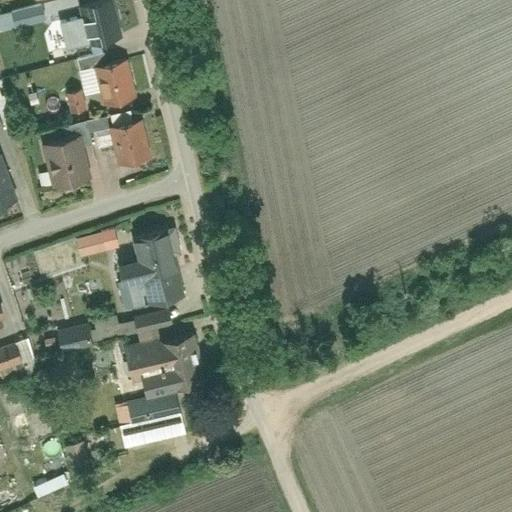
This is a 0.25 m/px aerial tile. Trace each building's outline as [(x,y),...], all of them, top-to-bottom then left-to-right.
[(90,40),(124,31),(115,0),(85,0),(80,2),(90,40)] [(57,48),(72,44),(67,25),(52,29),(57,48)] [(94,62),(104,100),(138,91),(128,53),(94,62)] [(73,108),(88,104),(83,84),(67,88),(73,108)] [(101,146),(117,141),(112,122),(109,111),(93,115),(101,146)] [(117,141),(122,160),(154,152),(144,114),(112,122),(117,141)] [(44,139),(55,183),(93,173),(82,130),(44,139)] [(0,146),(0,199),(19,192),(1,146),(0,146)] [(184,289),(171,223),(133,231),(138,252),(116,256),(120,278),(142,274),(146,297),(184,289)] [(78,235),(83,252),(107,246),(103,229),(78,235)] [(133,311),(137,329),(158,324),(176,320),(172,301),(133,311)] [(59,324),(64,345),(95,339),(91,317),(59,324)] [(137,329),(139,339),(161,334),(158,324),(137,329)] [(140,376),(144,393),(174,386),(210,378),(197,325),(161,334),(139,339),(123,343),(131,378),(140,376)] [(0,343),(0,365),(25,357),(19,337),(0,343)] [(132,418),(179,407),(174,386),(144,393),(127,397),(132,418)] [(121,421),(127,443),(185,429),(179,407),(132,418),(121,421)] [(76,460),(95,458),(93,439),(74,441),(76,460)] [(45,492),(76,482),(72,471),(41,482),(45,492)]
